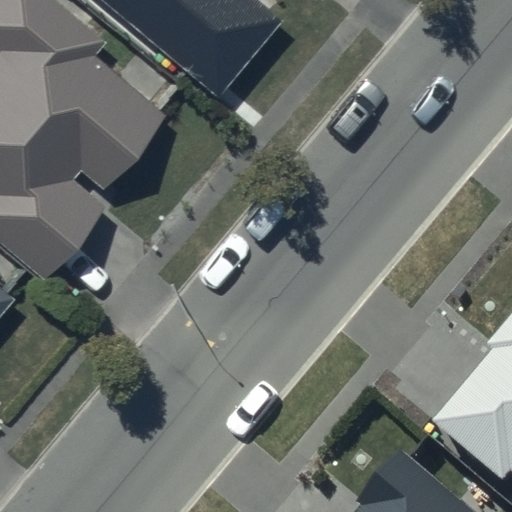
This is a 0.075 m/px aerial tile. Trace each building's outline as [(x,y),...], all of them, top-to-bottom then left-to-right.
[(0,0),(0,234),(38,267),(98,199),(88,191),(161,107),(93,48),(105,35),(65,0),(0,0)] [(109,0),(214,88),(278,12),(264,0),(109,0)] [(0,301),(11,289),(0,279),(0,301)] [(511,310),(485,343),(492,349),(432,420),(502,478),(510,469),(511,469),(511,310)] [(473,511),(404,452),(352,511),(473,511)]
